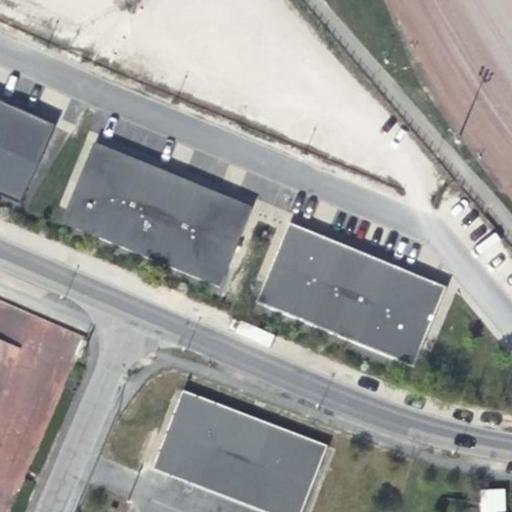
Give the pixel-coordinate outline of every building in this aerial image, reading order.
[(0,196),(20,206),(55,127),(20,111),(0,102),(0,196)] [(220,289),(253,209),(233,201),(190,183),(132,160),(95,145),(63,224),(220,289)] [(415,368),(446,289),(419,278),(373,258),(315,235),(290,224),(258,303),(415,368)] [(0,511),(9,511),(68,329),(0,307),(0,511)] [(244,511),(303,511),(324,452),(185,401),(151,475),(244,511)] [(504,511),(504,489),(480,489),(480,511),(504,511)]
